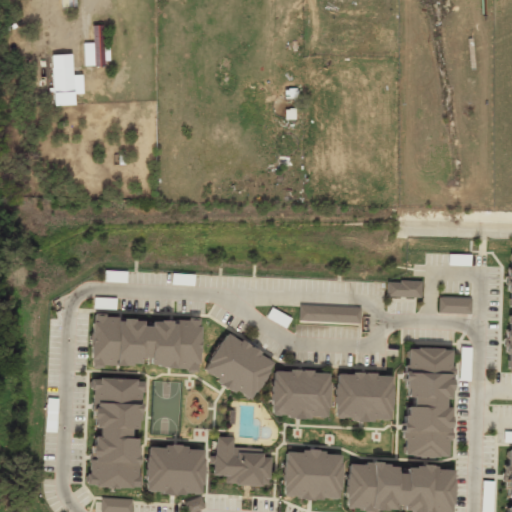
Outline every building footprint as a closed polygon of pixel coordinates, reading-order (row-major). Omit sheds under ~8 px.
[(102,26),(91,26),(91,44),(83,44),(83,68),(102,68),(102,26)] [(72,68),(50,68),(52,107),(74,106),(72,68)] [(285,120),(294,120),(294,92),(285,92),(285,120)] [(385,297),(419,297),(419,283),(385,283),(385,297)] [(469,315),(469,299),(437,299),(437,315),(469,315)] [(356,321),(356,309),(302,309),(302,321),(356,321)] [(92,365),(149,367),(150,321),(93,320),(92,365)] [(251,401),(271,360),(221,336),(201,378),(251,401)] [(448,350),(404,350),(403,457),(447,458),(448,350)] [(273,375),(274,407),(323,405),(322,373),(273,375)] [(332,375),(330,420),(382,422),(383,377),(332,375)] [(92,380),(89,488),(135,489),(137,381),(92,380)] [(212,484),(267,486),(269,454),(230,453),(230,441),(214,440),(212,484)] [(200,496),(201,449),(146,447),(145,494),(200,496)] [(511,511),(511,449),(504,449),(504,507),(502,507),(501,511),(511,511)] [(385,511),(450,511),(452,470),(410,467),(397,472),(390,472),(342,488),(334,466),(285,460),(283,498),(340,500),(343,510),(385,511)] [(184,511),(192,511),(203,509),(200,496),(181,502),(184,511)] [(129,511),(130,499),(99,498),(98,511),(129,511)]
